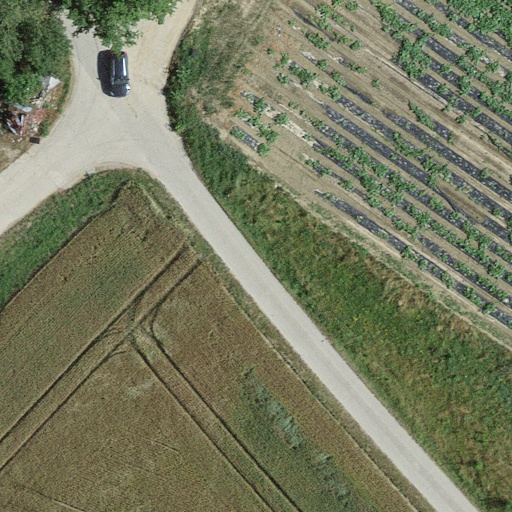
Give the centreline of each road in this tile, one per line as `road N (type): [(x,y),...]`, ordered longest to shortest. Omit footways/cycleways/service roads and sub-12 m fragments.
road 1 (track): [(122,105),(402,454),(458,511)]
road 2 (track): [(0,213),(122,105),(170,0)]
road 3 (track): [(122,105),(44,0)]
